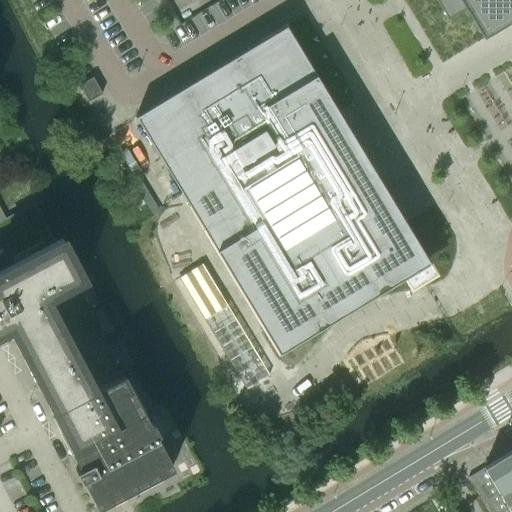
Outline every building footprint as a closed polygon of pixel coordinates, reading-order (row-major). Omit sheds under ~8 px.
[(197,0),(176,13),(181,21),(201,9),(197,0)] [(511,0),(436,0),(448,19),(465,9),(484,39),(511,22),(511,0)] [(374,172),(342,119),(338,113),(286,26),(285,26),(262,40),(260,39),(259,40),(260,41),(135,116),(136,118),(181,192),(188,204),(187,205),(187,206),(189,205),(202,227),(244,297),(278,353),(338,317),(343,314),(351,309),(355,306),(364,301),(369,298),(415,270),(428,262),(406,225),(405,223),(375,175),(377,174),(376,173),(374,172)] [(79,85),(88,101),(89,101),(102,93),(93,77),(81,84),(79,85)] [(46,393),(55,410),(120,376),(112,361),(116,359),(75,282),(83,278),(63,240),(55,244),(34,203),(3,219),(0,220),(0,329),(7,325),(5,320),(10,318),(17,331),(14,332),(31,365),(34,364),(41,378),(49,392),(46,393)] [(190,271),(188,272),(178,278),(222,350),(232,367),(246,389),(269,375),(240,326),(202,264),(190,271)] [(123,374),(120,376),(55,410),(51,413),(80,467),(75,469),(80,480),(82,479),(97,506),(172,467),(155,435),(158,433),(152,422),(149,424),(123,374)] [(511,511),(511,450),(468,477),(488,511),(511,511)]
